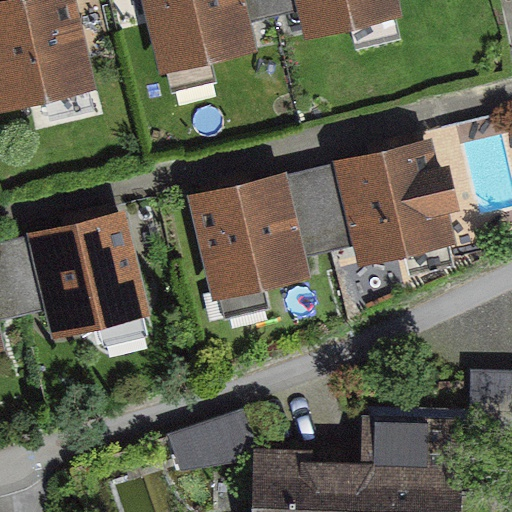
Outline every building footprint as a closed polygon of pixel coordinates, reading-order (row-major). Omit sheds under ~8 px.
[(82,0),(41,0),(0,10),(0,104),(4,122),(106,97),(82,0)] [(251,0),(141,0),(162,83),(266,57),(251,0)] [(408,0),(295,0),(308,48),(414,21),(408,0)] [(439,146),(335,172),(362,281),(466,255),(439,146)] [(292,180),(190,205),(216,312),(318,287),(292,180)] [(130,218),(27,243),(54,350),(156,325),(130,218)] [(0,307),(0,360),(12,357),(0,307)] [(511,372),(484,371),(480,423),(511,424),(511,372)] [(361,460),(257,455),(253,511),(452,511),(457,410),(363,406),(361,460)] [(186,477),(257,453),(250,411),(172,437),(186,477)]
